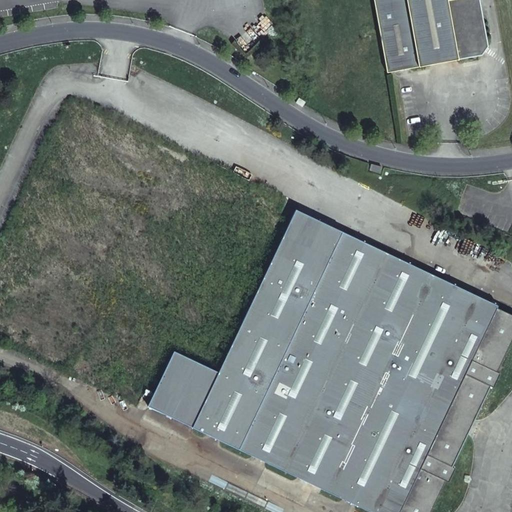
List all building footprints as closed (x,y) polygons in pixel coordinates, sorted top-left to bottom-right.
[(372,0),(387,70),(482,53),(488,44),(479,0),(372,0)] [(259,15),(252,24),(263,34),(270,25),(259,15)] [(295,210),(282,237),(329,259),(342,232),(295,210)] [(329,259),(282,237),(219,372),(194,426),(374,511),(429,511),(446,480),(448,481),(455,467),(452,465),(490,385),(493,387),(500,372),(497,371),(511,340),(511,314),(497,307),(498,305),(342,232),(329,259)] [(194,426),(219,372),(176,352),(150,406),(194,426)]
